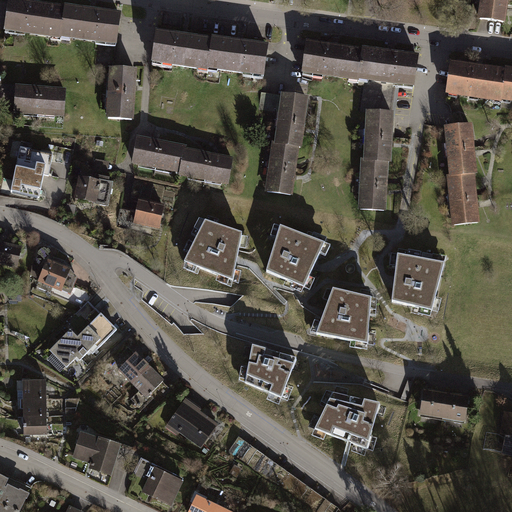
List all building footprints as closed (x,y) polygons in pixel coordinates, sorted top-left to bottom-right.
[(508,0),(479,0),(476,22),(505,27),(508,0)] [(65,10),(9,2),(5,30),(61,38),(61,36),(65,10)] [(65,9),(65,10),(61,36),(117,44),(121,17),(65,9)] [(211,42),(157,35),(153,63),(208,71),(208,69),(211,42)] [(212,41),(211,42),(208,69),(264,77),(268,48),(212,41)] [(363,52),(308,45),(304,73),(359,80),(360,79),(363,52)] [(363,51),(363,52),(360,79),(365,80),(396,84),(414,87),(418,59),(363,51)] [(506,73),(452,65),(448,93),(502,101),(502,99),(506,73)] [(136,72),(113,70),(110,119),(133,120),(136,72)] [(511,71),(506,71),(506,73),(502,99),(511,100),(511,71)] [(369,112),(393,114),(396,84),(365,80),(361,111),(369,112)] [(66,92),(17,89),(15,112),(64,116),(66,92)] [(282,112),(284,97),(262,93),(259,109),(282,112)] [(282,112),(277,145),(297,147),(301,148),(308,100),(284,97),(282,112)] [(369,112),(366,161),(387,163),(390,163),(393,114),(369,112)] [(446,129),(450,177),(473,175),(475,174),(470,126),(446,129)] [(185,149),(138,140),(134,163),(181,172),(185,151),(185,149)] [(275,144),(268,192),(291,195),(297,147),(277,145),(275,144)] [(53,155),(20,149),(11,192),(40,198),(44,175),(49,176),(53,155)] [(233,160),(185,151),(181,172),(181,174),(229,183),(233,160)] [(363,161),(361,209),(385,210),(387,163),(366,161),(363,161)] [(449,177),(454,224),(478,222),(473,175),(450,177),(449,177)] [(99,183),(81,179),(77,198),(96,202),(97,197),(100,198),(99,204),(108,206),(113,183),(99,180),(99,183)] [(162,207),(140,203),(135,223),(158,228),(162,207)] [(205,223),(185,263),(233,281),(237,261),(242,235),(205,223)] [(280,228),(267,272),(304,288),(315,265),(325,245),(280,228)] [(22,249),(0,243),(0,263),(18,267),(22,249)] [(395,281),(392,302),(432,311),(445,265),(398,256),(395,281)] [(48,261),(40,282),(72,295),(78,279),(72,271),(63,268),(64,265),(58,263),(57,265),(48,261)] [(42,269),(37,267),(33,275),(39,277),(42,269)] [(325,313),(317,335),(368,344),(371,300),(333,291),(325,313)] [(22,295),(13,294),(13,303),(22,304),(22,295)] [(71,330),(50,351),(67,368),(77,358),(80,361),(82,359),(91,351),(94,354),(118,331),(97,310),(88,319),(93,324),(78,338),(71,330)] [(253,347),(246,383),(282,398),(297,359),(253,347)] [(111,362),(134,385),(149,369),(128,349),(122,355),(120,353),(111,362)] [(132,400),(140,408),(150,397),(149,396),(163,383),(149,369),(134,385),(140,392),(132,400)] [(48,400),(47,382),(24,382),(24,400),(48,400)] [(419,417),(443,420),(447,396),(423,392),(419,417)] [(334,394),(315,429),(367,449),(380,405),(334,394)] [(447,396),(443,420),(466,424),(470,400),(447,396)] [(48,418),(48,400),(24,400),(24,418),(48,418)] [(171,422),(203,445),(217,425),(199,413),(200,411),(186,401),(171,422)] [(48,436),(48,418),(24,418),(25,436),(48,436)] [(121,447),(83,433),(74,458),(92,465),(90,470),(111,477),(121,447)] [(240,439),(230,453),(312,511),(338,511),(340,510),(240,439)] [(242,470),(236,466),(231,474),(237,477),(242,470)] [(182,481),(155,468),(143,492),(170,505),(182,481)] [(26,503),(28,498),(18,493),(17,494),(4,488),(6,484),(0,481),(0,511),(19,511),(24,503),(26,503)] [(231,511),(197,496),(189,511),(231,511)]
